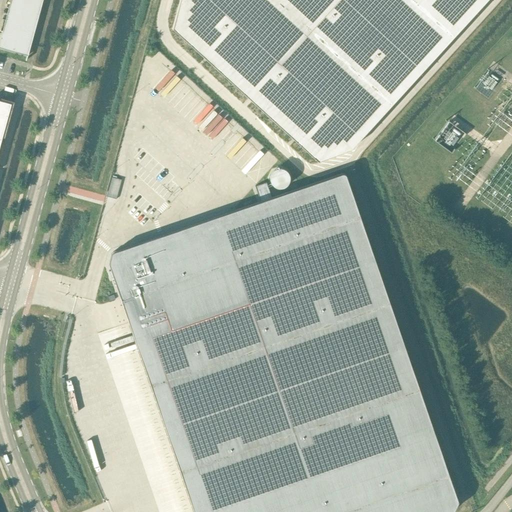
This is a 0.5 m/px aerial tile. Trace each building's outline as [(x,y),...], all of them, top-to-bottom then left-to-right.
[(42,0),(10,0),(9,6),(0,38),(0,48),(28,56),(42,0)] [(179,0),(172,28),(319,164),(349,151),(489,0),(179,0)] [(0,144),(2,137),(4,138),(14,102),(1,98),(0,101),(0,100),(0,144)] [(270,172),(270,177),(271,182),(274,185),(278,187),(283,188),(287,187),(291,184),(293,179),(294,175),(292,170),(289,166),(285,164),(280,164),(276,165),(272,168),(270,172)] [(109,261),(109,264),(109,266),(111,271),(109,271),(109,272),(111,271),(113,277),(111,277),(111,278),(113,277),(129,323),(193,511),(449,511),(453,511),(458,502),(392,311),(346,177),(346,176),(345,175),(345,174),(344,174),(343,174),(343,173),(342,173),(342,174),(341,174),(340,174),(271,197),(266,182),(255,186),(260,201),(161,236),(115,251),(113,252),(111,254),(109,261)] [(112,177),(107,197),(116,199),(121,180),(112,177)]
